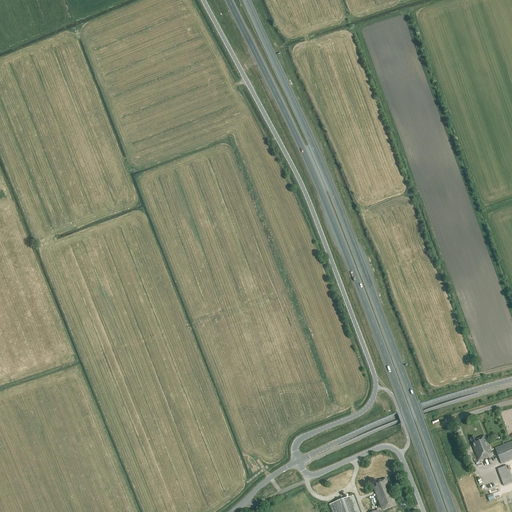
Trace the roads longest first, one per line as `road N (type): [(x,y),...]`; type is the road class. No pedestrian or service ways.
road 1 (trunk): [(229,0),(334,222),(442,511)]
road 2 (trunk): [(453,511),(340,208),(246,0)]
road 3 (unclassified): [(298,460),(299,439),(367,408),(375,382),(306,195),(203,0)]
road 4 (unclassified): [(298,460),(393,418),(511,380)]
road 5 (unclassified): [(423,511),(390,447),(313,476),(298,460)]
